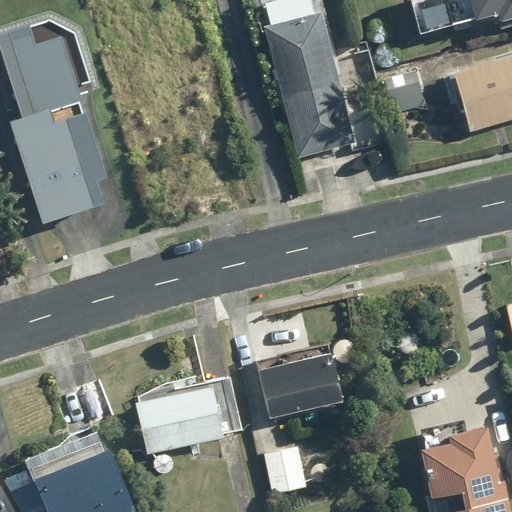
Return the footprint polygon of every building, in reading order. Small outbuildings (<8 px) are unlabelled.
[(361,140),(328,4),(324,6),(322,0),(286,0),(271,4),(275,20),(271,21),(281,65),(277,66),(280,77),(284,76),(302,154),(361,140)] [(511,0),(470,0),(473,10),(501,3),(505,20),(511,18),(511,0)] [(18,114),(51,218),(113,197),(105,174),(114,171),(93,105),(85,108),(82,98),(89,96),(68,29),(42,38),(36,19),(0,30),(0,31),(26,111),(18,114)] [(179,41),(179,42),(155,48),(161,69),(158,70),(176,136),(224,123),(204,53),(200,54),(195,37),(196,36),(196,35),(196,34),(195,33),(195,31),(195,30),(194,29),(193,29),(193,28),(192,27),(191,26),(190,26),(189,26),(187,25),(186,25),(185,25),(184,25),(183,26),(182,26),(181,27),(180,27),(179,28),(178,29),(178,30),(177,31),(177,32),(177,33),(177,34),(177,36),(177,37),(177,38),(177,39),(178,40),(179,41)] [(132,78),(119,39),(102,45),(116,83),(132,78)] [(377,46),(361,49),(364,64),(380,62),(377,46)] [(477,127),(511,117),(511,55),(461,70),(477,127)] [(424,66),(390,74),(399,112),(433,104),(424,66)] [(157,83),(119,95),(135,144),(164,134),(154,103),(163,100),(157,83)] [(262,373),(271,411),(276,410),(277,414),(354,397),(343,348),(288,360),(286,351),(263,356),(267,372),(262,373)] [(154,450),(232,433),(231,430),(249,426),(237,373),(179,386),(180,390),(142,399),(154,450)] [(509,511),(497,456),(492,456),(484,421),(463,426),(461,416),(420,426),(424,444),(419,445),(429,489),(423,490),(428,511),(509,511)] [(125,511),(145,504),(121,441),(115,444),(108,427),(33,456),(37,467),(10,476),(28,511),(125,511)] [(267,452),(275,492),(309,485),(301,445),(267,452)] [(0,511),(16,511),(0,482),(0,511)]
